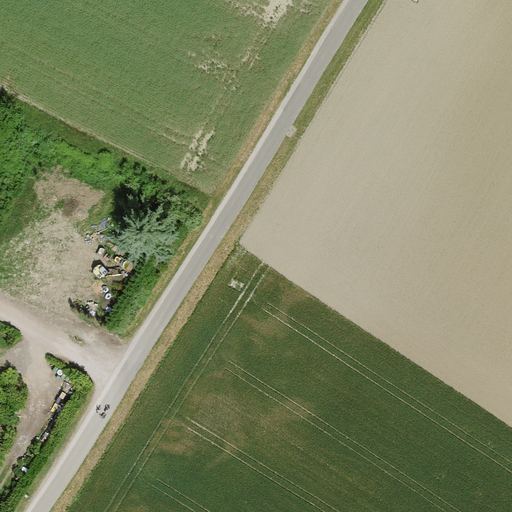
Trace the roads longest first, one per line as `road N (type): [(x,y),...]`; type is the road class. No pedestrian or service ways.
road 1 (residential): [(40,511),(360,0)]
road 2 (track): [(118,388),(0,306)]
